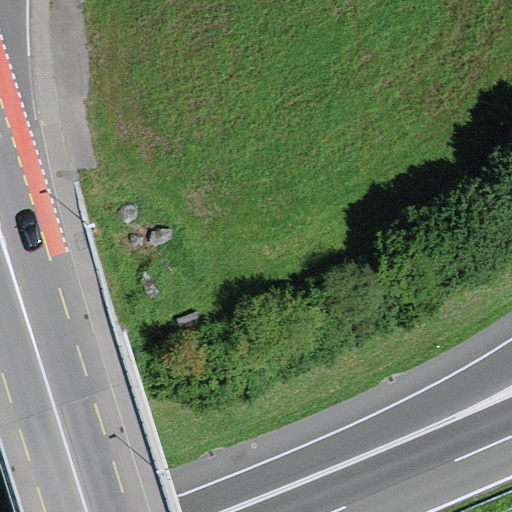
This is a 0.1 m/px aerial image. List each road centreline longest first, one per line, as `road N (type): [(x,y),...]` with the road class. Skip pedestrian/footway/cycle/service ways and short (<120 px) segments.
road 1 (secondary): [(119,511),(17,182)]
road 2 (motorway): [(511,367),(317,511)]
road 3 (motorway): [(511,437),(336,511)]
road 4 (secondary): [(0,330),(57,511)]
road 5 (motorway): [(17,182),(4,0)]
